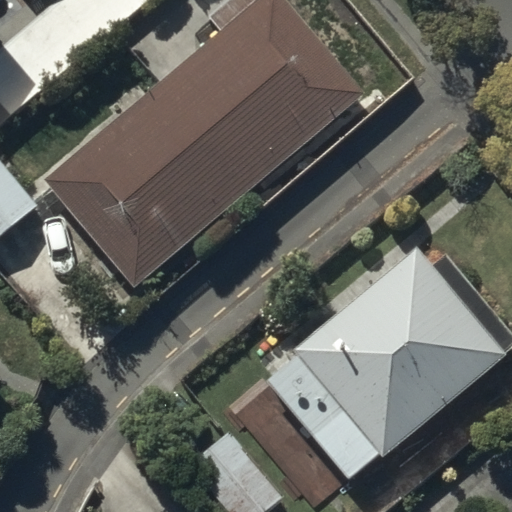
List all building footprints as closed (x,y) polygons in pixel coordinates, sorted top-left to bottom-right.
[(0,0),(0,63),(16,82),(49,53),(39,41),(88,0),(0,0)] [(219,42),(156,95),(246,202),(363,103),(275,0),(267,0),(265,2),(263,0),(240,0),(207,28),(219,42)] [(246,202),(156,95),(43,190),(132,297),(246,202)] [(0,244),(37,214),(0,170),(0,244)] [(428,277),(414,261),(264,395),(348,490),(376,465),(381,470),(511,353),(511,344),(441,265),(428,277)] [(227,443),(188,472),(221,511),(272,511),(280,506),(227,443)]
